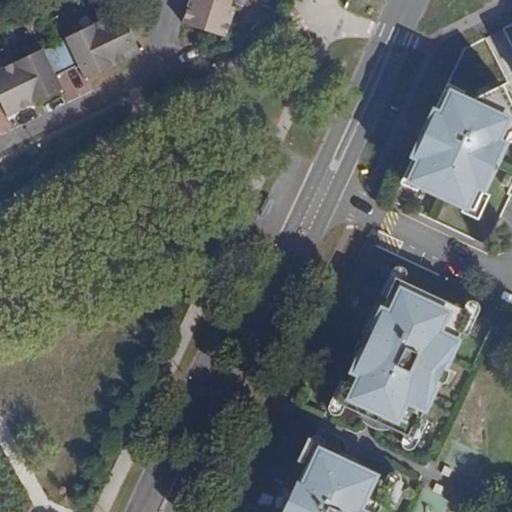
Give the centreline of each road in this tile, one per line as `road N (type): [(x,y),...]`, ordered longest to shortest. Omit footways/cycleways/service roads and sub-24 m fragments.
road 1 (tertiary): [(327,196),(208,351),(135,511)]
road 2 (tertiary): [(172,511),(235,379),(288,300),(327,196)]
road 3 (residential): [(176,0),(153,72),(0,147)]
road 4 (tertiary): [(327,196),(406,0)]
